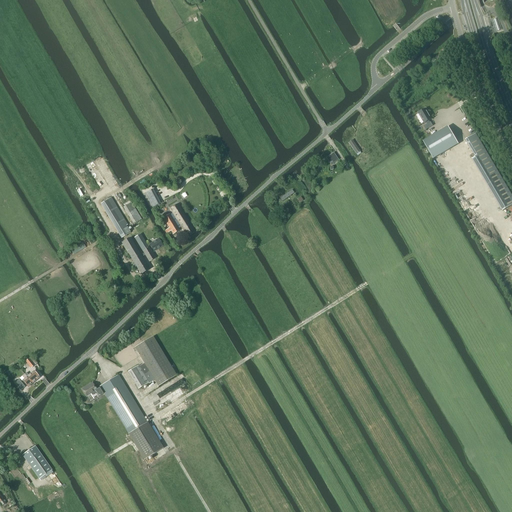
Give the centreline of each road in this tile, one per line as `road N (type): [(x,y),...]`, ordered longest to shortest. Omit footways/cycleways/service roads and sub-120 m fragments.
road 1 (unclassified): [(327,132),(0,435)]
road 2 (track): [(404,259),(154,421),(212,511)]
road 3 (track): [(0,300),(111,234),(97,202),(167,160)]
road 4 (unclassified): [(511,155),(452,6)]
road 5 (primary): [(464,0),(511,129)]
road 6 (unclassified): [(379,85),(477,0)]
road 7 (unclassified): [(379,85),(377,57),(420,19),(452,6)]
